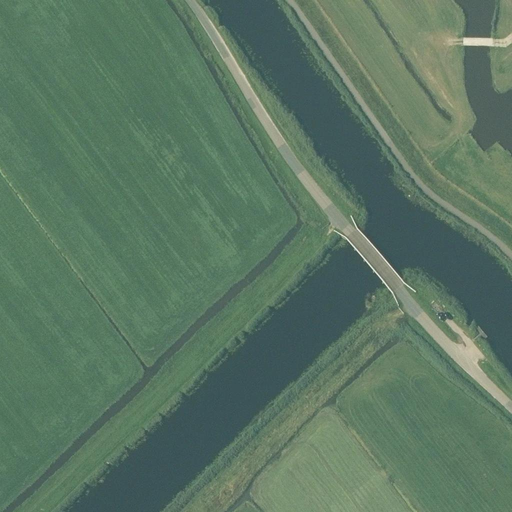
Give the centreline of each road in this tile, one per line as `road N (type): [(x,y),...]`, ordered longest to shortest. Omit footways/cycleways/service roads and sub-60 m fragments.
road 1 (tertiary): [(511,408),(343,227),(187,0)]
road 2 (unclassified): [(511,257),(416,181),(288,0)]
road 3 (track): [(456,129),(449,44),(511,37)]
